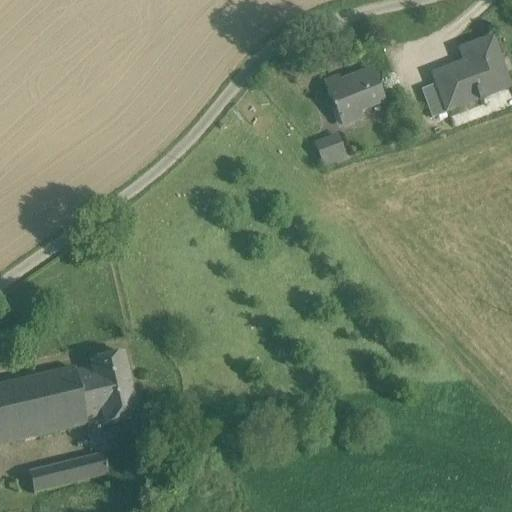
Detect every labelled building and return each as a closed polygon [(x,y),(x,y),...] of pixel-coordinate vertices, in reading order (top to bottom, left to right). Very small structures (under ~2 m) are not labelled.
[(494,41),(460,53),(465,67),(437,77),(443,93),(451,115),(485,103),(482,94),(505,86),(497,61),(500,60),(494,41)] [(304,65),(283,55),(277,67),(298,77),(304,65)] [(371,72),(340,84),(339,80),(325,85),(334,106),(333,106),(334,110),(336,110),(342,126),(363,118),(360,112),(384,102),(372,70),(371,71),(371,72)] [(443,93),(426,99),(433,121),(451,115),(443,93)] [(339,137),(315,146),(323,166),(346,157),(339,137)] [(92,359),(12,379),(24,428),(99,409),(101,415),(141,405),(125,343),(90,352),(92,359)] [(12,379),(0,381),(0,434),(24,428),(12,379)] [(104,446),(30,464),(35,485),(109,468),(104,446)]
